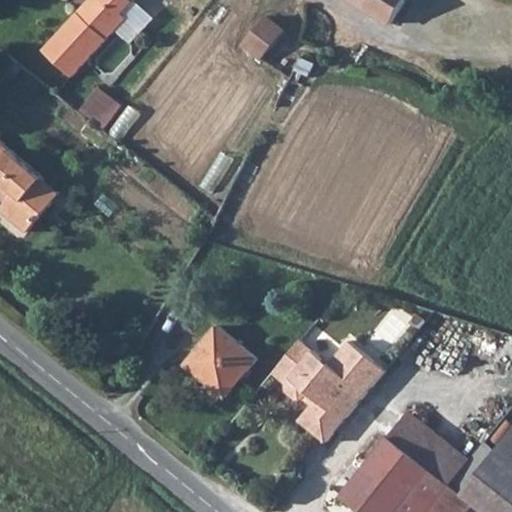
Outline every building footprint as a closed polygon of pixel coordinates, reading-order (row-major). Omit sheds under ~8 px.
[(81,79),(131,14),(127,10),(131,4),(127,2),(127,0),(92,0),(50,54),(81,79)] [(360,0),(389,19),(402,0),(360,0)] [(284,30),(269,16),(247,43),(264,59),(284,30)] [(319,62),(307,55),(297,68),(311,76),(319,62)] [(110,130),(129,105),(102,85),(84,110),(110,130)] [(3,205),(35,232),(70,190),(4,135),(0,140),(0,188),(10,197),(3,205)] [(177,369),(222,402),(255,356),(211,325),(177,369)] [(385,369),(349,339),(330,362),(300,337),(276,364),(290,376),(285,381),(286,389),(295,397),(302,396),(311,403),(298,418),(324,441),(385,369)] [(290,376),(276,364),(272,370),(285,381),(290,376)] [(451,480),(424,511),(467,511),(477,501),(490,511),(511,511),(511,428),(496,447),(463,489),(451,480)] [(387,434),(341,488),(352,498),(398,443),(387,434)] [(451,480),(463,489),(496,447),(486,437),(451,480)] [(398,443),(352,498),(369,511),(424,511),(451,480),(398,443)]
